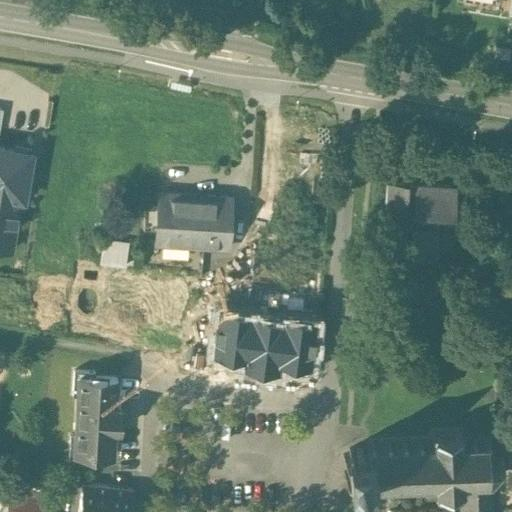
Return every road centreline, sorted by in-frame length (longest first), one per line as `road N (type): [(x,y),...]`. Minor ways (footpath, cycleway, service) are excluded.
road 1 (residential): [(349,76),(316,511)]
road 2 (secondary): [(349,76),(0,15)]
road 3 (secondary): [(511,104),(349,76)]
